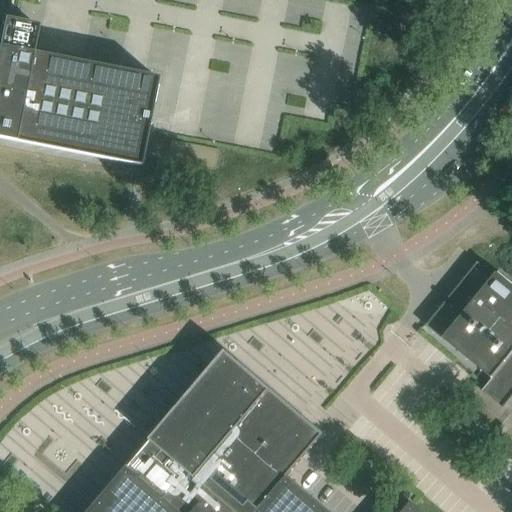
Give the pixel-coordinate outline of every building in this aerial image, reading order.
[(0,138),(138,166),(139,166),(156,78),(156,77),(31,52),(36,25),(0,17),(0,138)] [(427,324),(425,326),(442,339),(491,379),(481,391),(502,408),(511,397),(511,283),(498,272),(498,273),(497,273),(494,276),(478,262),(427,324)] [(403,511),(328,511),(299,487),(294,482),(287,477),(324,434),(226,351),(188,395),(150,439),(88,511),(421,511),(411,503),(403,511)] [(122,368),(111,382),(127,395),(138,380),(122,368)] [(511,464),(473,409),(465,415),(511,480),(511,464)]
